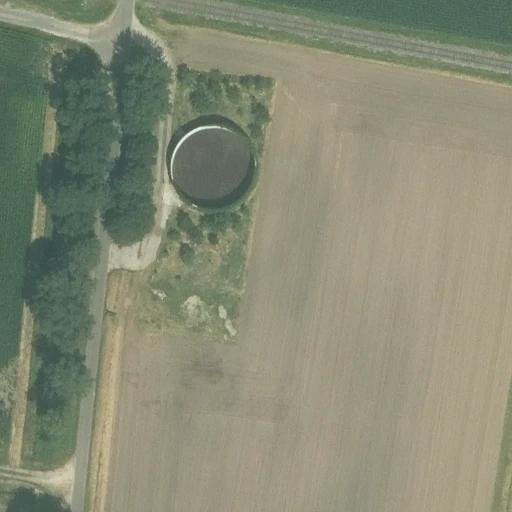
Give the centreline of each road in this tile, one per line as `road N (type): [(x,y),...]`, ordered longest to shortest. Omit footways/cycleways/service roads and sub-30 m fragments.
road 1 (unclassified): [(128,28),(81,511)]
road 2 (unclassified): [(0,4),(128,28)]
